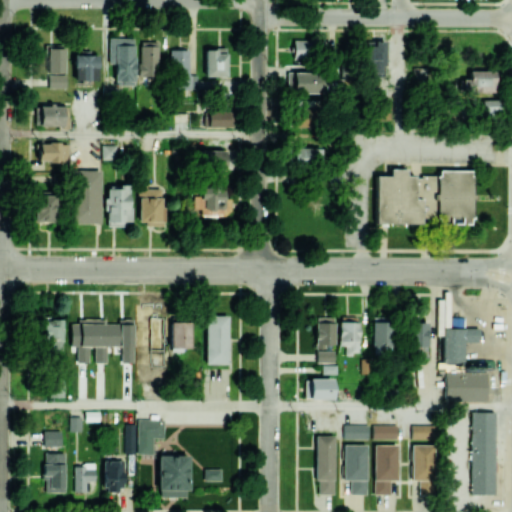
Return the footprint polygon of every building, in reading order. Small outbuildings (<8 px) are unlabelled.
[(107,38),(107,63),(114,63),(113,84),(132,84),(132,38),(107,38)] [(292,39),(291,58),(321,59),(322,40),(292,39)] [(138,41),(156,41),(156,75),(136,75),(136,63),(138,63),(138,41)] [(384,41),(384,65),(380,65),(380,72),(369,72),(369,65),(356,65),(356,41),(384,41)] [(43,44),(60,44),(60,48),(63,48),(63,72),(44,72),(43,44)] [(204,49),(213,49),(213,47),(224,47),(225,75),(204,75),(204,49)] [(187,49),(187,74),(188,74),(189,88),(169,88),(168,49),(187,49)] [(79,50),(79,55),(73,55),(73,81),(96,81),(95,55),(89,55),(89,50),(79,50)] [(461,78),(467,78),(468,70),(493,70),(492,92),(460,91),(461,78)] [(285,71),(285,92),(317,92),(317,71),(285,71)] [(46,74),(63,74),(63,88),(46,87),(46,74)] [(480,100),(481,121),(499,120),(498,99),(480,100)] [(33,106),(33,125),(59,126),(60,127),(67,127),(67,105),(53,105),(53,103),(49,103),(49,106),(33,106)] [(207,111),(232,111),(232,126),(207,126),(207,111)] [(38,144),(38,160),(49,160),(49,161),(66,161),(66,144),(59,144),(59,141),(47,141),(47,144),(38,144)] [(115,144),(100,144),(101,159),(115,159),(115,144)] [(292,148),(292,168),(320,168),(320,148),(292,148)] [(199,151),(222,151),(222,170),(217,170),(217,189),(222,189),(222,198),(229,198),(229,209),(223,215),(199,215),(199,209),(191,209),(191,195),(200,195),(199,151)] [(374,176),(374,222),(420,222),(420,217),(435,217),(435,223),(468,223),(468,217),(470,217),(470,199),(474,199),(474,194),(471,194),(471,175),(468,175),(468,170),(437,170),(437,175),(419,175),(419,178),(413,178),(413,175),(405,175),(405,169),(389,169),(389,176),(374,176)] [(69,170),(100,170),(100,223),(69,223),(69,170)] [(106,188),(106,198),(104,198),(104,210),(107,210),(107,226),(125,226),(125,221),(131,221),(131,207),(127,207),(127,184),(118,185),(118,188),(106,188)] [(138,186),(145,186),(144,188),(160,189),(160,197),(162,197),(162,206),(163,206),(163,226),(145,225),(145,221),(137,221),(138,186)] [(34,195),(55,194),(56,221),(34,222),(34,195)] [(68,313),(68,343),(70,343),(70,356),(89,356),(89,341),(92,341),(92,329),(89,329),(89,313),(68,313)] [(204,316),(203,364),(225,364),(226,316),(204,316)] [(339,316),(339,321),(337,321),(337,345),(344,345),(344,355),(350,355),(350,352),(356,352),(356,341),(357,341),(358,321),(355,321),(355,316),(339,316)] [(316,317),(316,322),(314,322),(314,329),(313,329),(313,338),(314,338),(314,348),(315,348),(315,362),(332,362),(332,344),(333,344),(333,322),(331,322),(331,317),(316,317)] [(371,317),(371,322),(370,322),(370,349),(373,349),(374,355),(388,355),(388,317),(371,317)] [(42,320),(42,338),(48,338),(48,351),(61,351),(61,319),(50,319),(50,320),(42,320)] [(168,322),(169,349),(189,348),(188,321),(168,322)] [(104,322),(104,332),(101,332),(101,347),(107,347),(107,356),(123,356),(123,355),(128,355),(128,322),(104,322)] [(405,323),(425,323),(425,355),(405,355),(405,323)] [(441,328),(441,363),(462,363),(462,342),(477,342),(477,328),(441,328)] [(358,359),(359,373),(367,373),(367,359),(358,359)] [(320,364),(320,374),(334,374),(334,364),(320,364)] [(436,372),(436,386),(432,386),(432,394),(442,394),(442,401),(485,401),(485,372),(436,372)] [(63,376),(49,376),(48,396),(63,397),(63,376)] [(302,380),(302,397),(308,397),(308,398),(330,399),(330,378),(308,378),(308,380),(302,380)] [(83,411),(83,421),(98,420),(98,411),(83,411)] [(469,411),(469,494),(493,494),(494,411),(469,411)] [(67,416),(67,431),(79,431),(80,417),(67,416)] [(136,419),(135,453),(150,453),(150,442),(150,438),(162,438),(162,424),(162,419),(136,419)] [(123,423),(123,453),(133,453),(133,423),(123,423)] [(341,424),(342,439),(366,439),(366,425),(341,424)] [(370,424),(370,438),(396,438),(395,424),(370,424)] [(409,425),(409,439),(435,438),(434,424),(409,425)] [(42,431),(42,446),(60,446),(60,431),(42,431)] [(313,437),(313,480),(316,480),(316,494),(331,494),(331,437),(313,437)] [(364,444),(342,444),(342,480),(348,480),(348,494),(365,494),(364,444)] [(372,445),(372,494),(388,494),(388,480),(395,480),(395,444),(372,445)] [(409,444),(431,444),(431,479),(409,479),(409,444)] [(43,452),(43,463),(41,463),(41,479),(44,479),(44,491),(63,491),(63,452),(43,452)] [(155,455),(155,490),(158,490),(158,496),(184,496),(184,490),(187,490),(187,455),(155,455)] [(102,460),(102,487),(105,487),(105,492),(118,492),(118,487),(123,487),(123,460),(102,460)] [(72,466),(72,491),(83,491),(83,480),(93,480),(93,462),(82,462),(82,466),(72,466)] [(201,469),(201,480),(219,480),(219,469),(201,469)]
